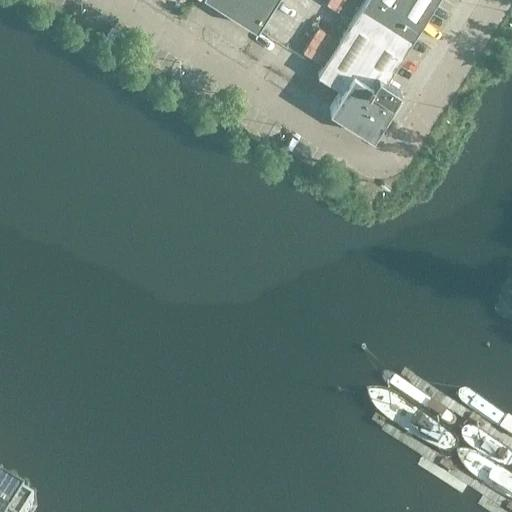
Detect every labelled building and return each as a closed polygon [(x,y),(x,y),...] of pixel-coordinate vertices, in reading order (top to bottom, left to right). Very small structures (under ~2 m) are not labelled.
[(213,0),(256,27),(273,0),(213,0)] [(413,37),(436,0),(363,0),(361,4),(413,37)] [(386,78),(413,37),(361,4),(317,73),(341,88),(329,108),(372,135),(400,92),(397,90),(399,87),(386,78)] [(304,50),(318,58),(332,33),(319,25),(304,50)] [(392,423),(511,502),(511,446),(417,384),(392,423)] [(29,511),(31,509),(22,503),(27,494),(8,482),(3,490),(0,488),(0,511),(29,511)]
